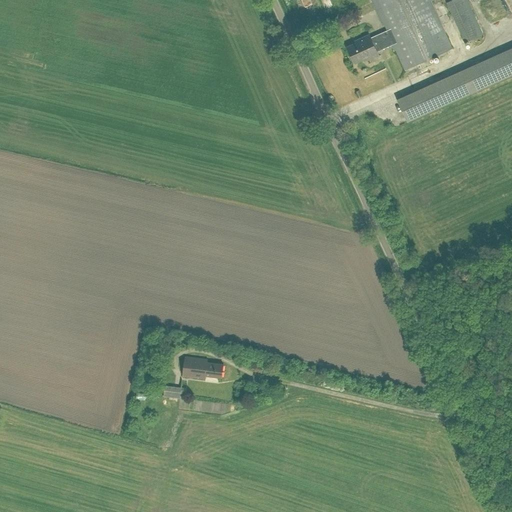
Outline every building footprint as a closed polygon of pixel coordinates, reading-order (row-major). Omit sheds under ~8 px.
[(406,71),(453,50),(430,0),(374,0),(390,35),(373,42),(372,39),(361,43),(362,45),(350,51),(357,65),(372,58),(373,59),(380,56),(378,53),(395,46),(406,71)] [(479,36),(463,0),(451,0),(446,3),(464,43),(479,36)] [(511,47),(398,98),(408,121),(511,74),(511,47)] [(392,90),(385,92),(386,98),(394,96),(392,90)] [(185,356),(183,377),(205,379),(205,376),(222,378),(223,364),(208,362),(208,359),(185,356)] [(185,388),(165,385),(163,397),(180,398),(180,396),(184,397),(185,388)]
